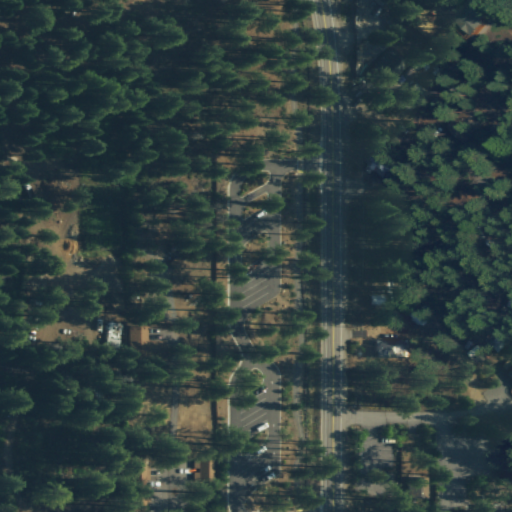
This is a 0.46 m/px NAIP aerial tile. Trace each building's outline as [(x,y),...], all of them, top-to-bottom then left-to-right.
[(474,0),(461,20),(482,35),(497,14),(476,0),(474,0)] [(371,67),(391,82),(404,66),(384,50),(371,67)] [(392,177),(400,162),(375,149),(367,165),(392,177)] [(128,326),(129,355),(148,355),(148,326),(128,326)] [(402,357),(402,340),(377,340),(377,357),(402,357)] [(193,468),(199,468),(200,480),(213,480),(213,459),(193,460),(193,468)] [(148,465),(131,465),(133,511),(150,510),(148,465)] [(409,499),(425,496),(422,476),(406,479),(409,499)]
